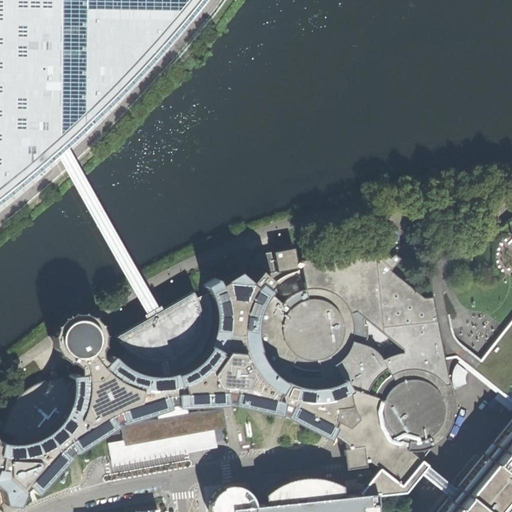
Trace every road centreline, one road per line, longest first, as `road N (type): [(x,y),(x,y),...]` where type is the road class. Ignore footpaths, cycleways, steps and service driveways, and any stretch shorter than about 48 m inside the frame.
road 1 (residential): [(322,459),(182,477)]
road 2 (residential): [(182,477),(52,511)]
